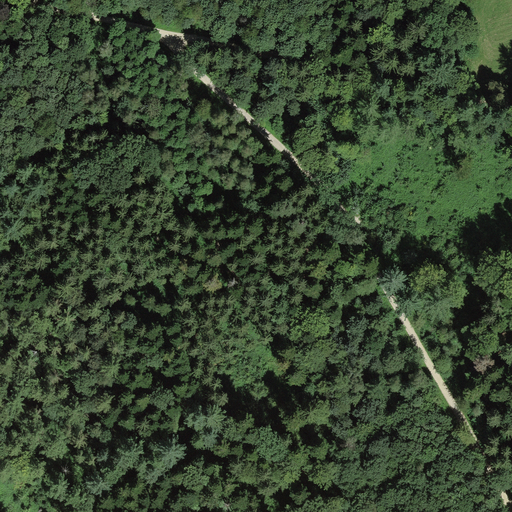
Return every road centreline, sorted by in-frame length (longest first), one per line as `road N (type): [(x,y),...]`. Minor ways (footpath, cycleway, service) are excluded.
road 1 (track): [(511,511),(342,213),(166,33)]
road 2 (track): [(511,107),(166,33)]
